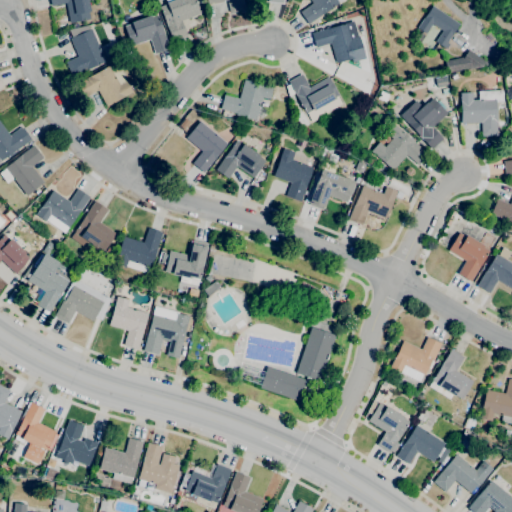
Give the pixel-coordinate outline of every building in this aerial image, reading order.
[(69,23),(65,3),(50,6),(48,0),(86,0),(89,11),(88,11),(89,19),(69,23)] [(172,41),(156,0),(194,0),(199,13),(180,20),(186,35),(172,41)] [(229,13),(226,0),(221,0),(207,3),(206,0),(242,0),(244,10),(229,13)] [(341,0),(307,24),(299,11),(312,2),(310,0),(341,0)] [(444,49),(434,41),(441,30),(431,24),(425,33),(416,27),(431,5),(458,23),(456,26),(458,27),(452,36),(450,35),(445,42),(448,44),(444,49)] [(154,53),(149,39),(129,46),(123,26),(132,23),(131,18),(154,10),(156,15),(157,15),(168,49),(154,53)] [(335,63),(329,43),(315,47),(311,33),(346,23),(356,56),(335,63)] [(71,76),(65,61),(77,56),(69,38),(71,37),(67,29),(87,25),(89,29),(90,28),(104,61),(86,69),(86,70),(71,76)] [(446,73),(443,61),(462,57),(467,49),(483,60),(499,58),(500,62),(446,73)] [(105,107),(96,90),(84,97),(76,83),(107,65),(108,66),(115,62),(126,82),(127,83),(131,81),(135,88),(131,90),(131,92),(105,107)] [(503,74),(502,67),(510,66),(511,72),(503,74)] [(310,120),(306,112),(305,113),(294,93),(289,96),(284,86),(289,84),(287,81),(300,74),(308,87),(327,76),(337,95),(336,95),(341,104),(310,120)] [(257,83),(273,87),(270,99),(261,97),(255,120),(253,120),(235,115),(236,113),(219,108),(223,94),(238,98),(243,79),(257,83)] [(428,88),(426,81),(432,80),(434,86),(428,88)] [(506,100),(503,87),(511,86),(511,91),(509,92),(511,99),(506,100)] [(480,136),(480,122),(460,123),(459,93),(471,92),(471,100),(477,99),(477,91),(501,89),(502,101),(495,102),(496,135),(480,136)] [(430,149),(406,122),(411,117),(410,115),(425,102),(426,103),(432,98),(446,113),(431,127),(441,138),(430,149)] [(203,172),(191,163),(201,151),(184,138),(198,121),(226,143),(203,172)] [(392,170),(370,151),(378,142),(383,147),(391,138),(382,131),(391,121),(427,154),(417,165),(405,155),(392,170)] [(0,160),(0,124),(8,135),(20,127),(20,128),(22,127),(30,139),(16,149),(17,150),(6,158),(5,157),(0,160)] [(246,173),(235,166),(227,178),(214,169),(235,140),(241,145),(242,144),(249,149),(258,155),(257,156),(264,161),(252,178),(246,173)] [(26,195),(12,178),(6,183),(0,175),(0,171),(4,168),(4,167),(32,145),(42,157),(30,166),(43,182),(26,195)] [(299,201),(285,196),(290,182),(272,176),(282,148),(294,152),(293,155),(312,162),(310,167),(312,167),(299,201)] [(374,166),(367,163),(369,158),(376,160),(374,166)] [(511,174),(504,176),(503,161),(511,159),(511,174)] [(361,172),(354,169),(357,162),(364,165),(361,172)] [(321,209),(307,204),(320,169),(353,181),(346,202),(326,195),(321,209)] [(360,225),(347,219),(361,185),(381,193),(384,186),(396,191),(384,219),(366,211),(360,225)] [(64,233),(46,220),(45,221),(35,215),(52,190),(68,201),(76,188),(88,197),(64,233)] [(511,222),(490,213),(496,199),(509,204),(511,196),(511,222)] [(102,252),(88,242),(84,248),(69,238),(74,231),(94,201),(106,209),(98,222),(115,233),(102,252)] [(14,227),(11,224),(17,217),(20,220),(14,227)] [(145,273),(125,266),(124,267),(113,264),(122,236),(142,242),(147,228),(161,232),(149,268),(147,267),(145,273)] [(470,281),(456,273),(464,260),(447,250),(457,232),(464,236),(465,235),(482,245),(481,247),(488,251),(470,281)] [(14,274),(0,259),(0,237),(3,234),(28,258),(14,274)] [(38,254),(33,250),(35,248),(33,246),(36,241),(37,242),(41,237),(47,241),(38,254)] [(196,287),(178,283),(180,275),(163,271),(165,264),(159,263),(161,253),(167,255),(168,251),(188,255),(192,240),(206,243),(196,287)] [(488,293),(475,286),(495,253),(497,254),(501,247),(510,252),(505,259),(511,263),(511,288),(496,280),(488,293)] [(48,312),(36,305),(44,291),(26,280),(43,253),(58,262),(52,271),(57,274),(61,268),(63,270),(68,263),(72,266),(68,273),(71,274),(67,280),(68,281),(48,312)] [(207,282),(203,278),(208,274),(211,279),(207,282)] [(206,296),(202,290),(214,280),(219,287),(206,296)] [(67,323),(53,315),(62,299),(64,300),(72,285),(102,302),(92,321),(74,310),(67,323)] [(136,349),(122,345),(127,330),(108,325),(116,296),(128,299),(125,307),(146,313),(136,349)] [(156,354),(142,351),(153,307),(187,316),(180,344),(160,339),(156,354)] [(297,401),(259,388),(266,366),(305,379),(305,377),(294,373),(309,326),(334,335),(319,381),(309,378),(308,380),(312,381),(310,387),(303,384),(297,401)] [(418,381),(389,367),(401,340),(420,349),(426,337),(440,343),(432,360),(431,359),(423,375),(421,374),(418,381)] [(448,399),(427,386),(449,349),(462,357),(454,371),(471,381),(461,399),(452,393),(448,399)] [(511,421),(511,424),(500,421),(501,415),(492,413),(490,421),(478,418),(485,389),(504,393),(507,378),(511,379),(511,421)] [(7,439),(0,435),(0,385),(9,390),(3,402),(20,411),(7,439)] [(379,399),(374,396),(378,389),(383,392),(379,399)] [(45,450),(31,443),(29,447),(13,439),(15,435),(14,434),(22,417),(20,416),(24,408),(26,409),(29,402),(43,409),(36,422),(55,432),(45,450)] [(392,452),(389,450),(388,452),(376,444),(384,431),(367,421),(378,402),(392,411),(395,408),(408,416),(405,420),(408,421),(395,442),(398,443),(392,452)] [(432,423),(427,419),(431,412),(436,416),(432,423)] [(74,469),(52,462),(67,420),(83,425),(78,437),(95,443),(87,465),(77,462),(74,469)] [(407,464),(395,456),(415,424),(444,443),(432,462),(416,451),(407,464)] [(465,449),(455,441),(462,431),(472,439),(465,449)] [(129,483),(111,479),(112,472),(98,469),(103,447),(123,452),(127,438),(141,441),(132,478),(131,477),(129,483)] [(159,492),(136,485),(138,478),(136,478),(146,442),(161,446),(156,461),(177,467),(171,488),(160,485),(159,492)] [(42,470),(36,467),(37,465),(41,467),(42,465),(37,463),(42,451),(49,454),(42,470)] [(469,492),(453,480),(444,491),(432,482),(455,454),(474,470),(482,461),(492,469),(476,487),(474,486),(469,492)] [(210,478),(215,464),(229,469),(216,502),(219,503),(216,510),(196,502),(198,496),(183,490),(184,487),(178,485),(184,472),(189,475),(191,470),(210,478)] [(67,481),(55,477),(54,480),(44,477),(47,468),(58,471),(59,467),(70,471),(67,481)] [(256,511),(238,511),(221,505),(234,472),(248,477),(243,491),(261,498),(256,511)] [(511,509),(509,511),(492,511),(493,511),(487,506),(482,511),(470,511),(466,508),(489,480),(511,498),(511,509)] [(106,511),(97,510),(100,500),(108,502),(106,511)] [(269,511),(274,504),(289,511),(291,511),(297,501),(311,508),(308,511),(269,511)] [(11,511),(13,502),(25,504),(24,511),(11,511)]
